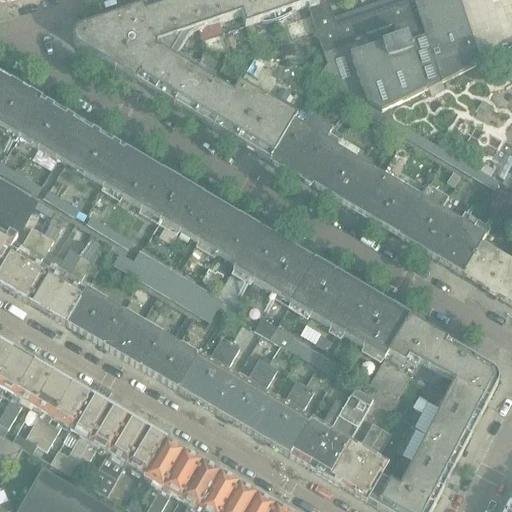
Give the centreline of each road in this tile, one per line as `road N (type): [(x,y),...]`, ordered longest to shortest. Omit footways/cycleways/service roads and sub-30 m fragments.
road 1 (residential): [(511,342),(17,56)]
road 2 (residential): [(327,511),(0,319)]
